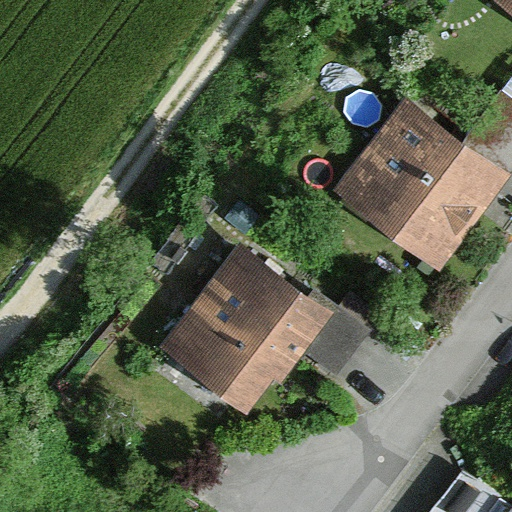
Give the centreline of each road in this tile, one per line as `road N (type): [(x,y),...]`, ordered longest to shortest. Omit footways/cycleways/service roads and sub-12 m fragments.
road 1 (track): [(0,331),(254,0)]
road 2 (residential): [(339,511),(511,285)]
